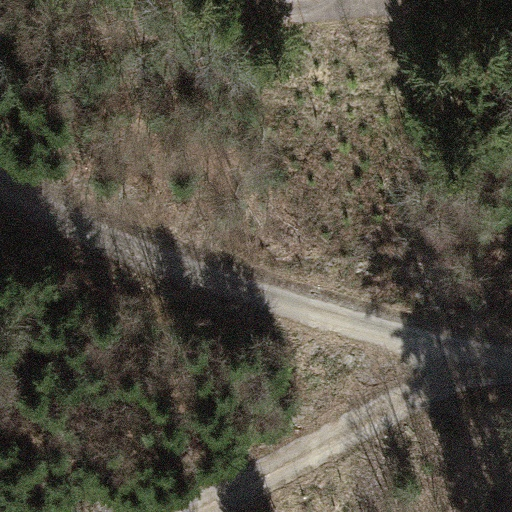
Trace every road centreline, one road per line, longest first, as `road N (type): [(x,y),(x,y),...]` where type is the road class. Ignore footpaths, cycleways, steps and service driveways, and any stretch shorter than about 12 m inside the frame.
road 1 (track): [(0,196),(156,268),(460,359),(511,364)]
road 2 (track): [(460,359),(398,412),(210,511)]
